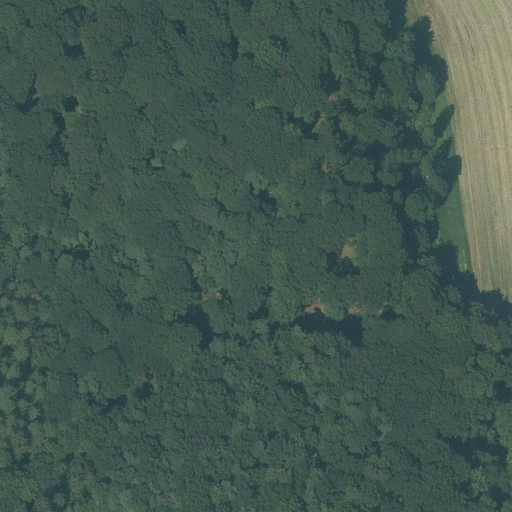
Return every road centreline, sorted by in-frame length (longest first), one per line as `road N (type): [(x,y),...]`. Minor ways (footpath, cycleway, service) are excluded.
road 1 (track): [(245,338),(0,471)]
road 2 (track): [(409,343),(245,338)]
road 3 (track): [(477,511),(451,374)]
